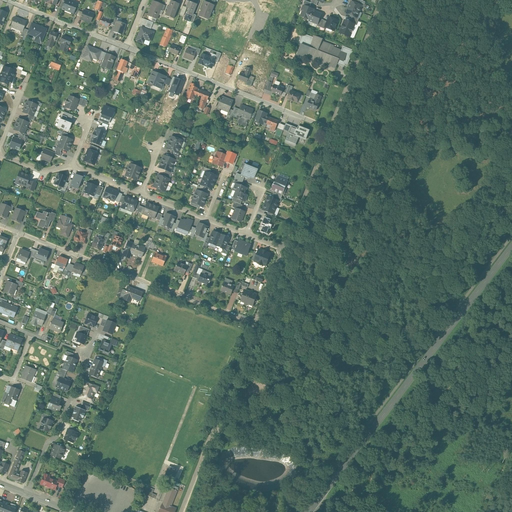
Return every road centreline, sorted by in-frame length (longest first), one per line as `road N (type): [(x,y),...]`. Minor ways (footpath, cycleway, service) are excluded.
road 1 (secondary): [(308,511),(511,244)]
road 2 (residential): [(19,233),(255,322)]
road 3 (residential): [(126,47),(331,129)]
road 4 (residential): [(255,322),(180,511)]
road 5 (residential): [(97,335),(27,492)]
road 6 (residential): [(382,0),(331,129)]
road 7 (residential): [(6,0),(126,47)]
road 8 (residential): [(331,129),(283,248)]
